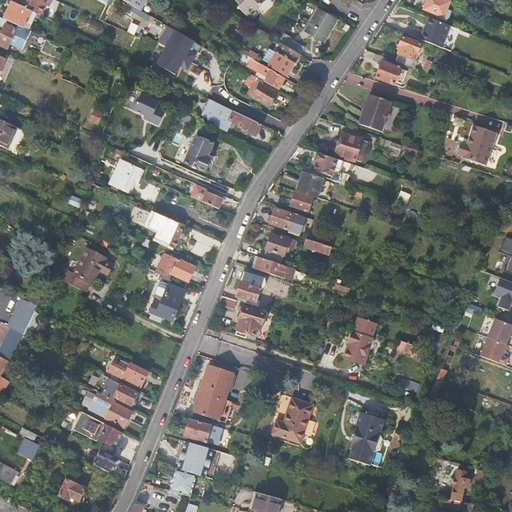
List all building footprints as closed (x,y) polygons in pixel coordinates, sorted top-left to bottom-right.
[(47,7),(50,0),(13,0),(13,2),(35,13),(40,16),(45,6),(47,7)] [(122,0),(130,4),(141,11),(146,0),(122,0)] [(267,0),(235,0),(240,5),(238,7),(247,16),(258,6),(260,7),(267,0)] [(444,17),(447,10),(449,2),(443,0),(427,0),(423,10),(443,18),(444,17)] [(30,24),(35,13),(13,2),(11,1),(3,19),(7,21),(17,25),(23,28),(25,22),(30,24)] [(127,10),(147,22),(150,16),(141,11),(130,4),(127,10)] [(318,10),(307,29),(324,40),(336,21),(318,10)] [(157,20),(162,23),(166,16),(161,13),(157,20)] [(427,18),(419,39),(441,48),(449,27),(427,18)] [(17,25),(7,21),(3,28),(0,35),(0,45),(6,49),(8,44),(17,25)] [(32,32),(17,25),(8,44),(23,51),(32,32)] [(165,47),(191,62),(195,55),(189,51),(194,42),(175,31),(165,47)] [(292,38),(281,32),(275,41),(281,44),(299,55),(300,55),(304,48),(291,40),(292,38)] [(414,60),(417,60),(422,44),(402,38),(399,46),(401,47),(398,54),(400,55),(397,62),(412,67),(414,60)] [(286,76),(299,55),(281,44),(269,66),(286,76)] [(186,70),(191,62),(165,47),(156,64),(175,75),(180,66),(186,70)] [(249,51),(246,56),(254,60),(257,56),(249,51)] [(388,62),(389,59),(388,58),(377,54),(374,62),(382,64),(377,78),(395,84),(401,68),(388,62)] [(266,77),(263,82),(271,87),(275,80),(281,84),(285,78),(262,65),(258,72),(266,77)] [(253,83),(256,78),(250,74),(247,80),(253,83)] [(260,84),(262,81),(257,78),(254,84),(247,95),(268,107),(277,93),(260,84)] [(158,106),(161,99),(143,91),(134,112),(161,124),(167,111),(158,106)] [(371,94),(361,124),(383,131),(385,123),(387,123),(391,111),(390,110),(392,101),(371,94)] [(261,124),(210,100),(209,99),(201,115),(215,122),(213,124),(228,131),(233,121),(240,125),(239,127),(256,136),(261,124)] [(94,111),(89,121),(96,124),(101,114),(94,111)] [(0,119),(0,145),(6,148),(16,127),(0,119)] [(497,133),(494,132),(490,134),(481,131),(480,129),(480,127),(473,125),(470,135),(473,136),(470,145),(466,144),(465,144),(461,146),(459,151),(461,155),(464,156),(463,158),(486,166),(497,133)] [(356,159),(363,138),(363,137),(344,130),(336,154),(356,160),(356,159)] [(196,136),(184,163),(204,171),(210,158),(207,157),(213,143),(196,136)] [(367,140),(363,138),(356,159),(360,160),(367,140)] [(393,151),(400,153),(402,148),(407,149),(407,152),(417,155),(419,151),(403,145),(402,147),(394,143),(391,150),(393,151)] [(129,146),(125,153),(152,165),(155,157),(129,146)] [(339,176),(343,161),(314,152),(311,161),(316,162),(314,171),(332,177),(333,174),(339,176)] [(119,160),(109,184),(127,192),(134,176),(137,178),(141,170),(119,160)] [(357,177),(374,181),(376,171),(359,167),(357,177)] [(304,173),(298,191),(318,197),(323,179),(304,173)] [(235,187),(230,198),(237,202),(242,190),(235,187)] [(201,198),(200,200),(218,208),(222,198),(207,192),(204,199),(201,198)] [(313,199),(296,193),(291,206),(308,212),(313,199)] [(298,236),(304,217),(294,213),(293,215),(275,209),(270,223),(288,229),(287,233),(298,236)] [(511,217),(507,215),(501,230),(511,234),(511,231),(511,217)] [(153,239),(174,249),(184,227),(174,222),(175,221),(163,216),(153,239)] [(205,245),(218,251),(222,243),(209,237),(205,245)] [(272,237),(264,258),(283,264),(290,241),(283,238),(282,240),(272,237)] [(511,239),(506,237),(499,253),(510,258),(505,271),(511,273),(511,239)] [(324,253),(326,246),(307,239),(305,247),(324,253)] [(87,248),(75,274),(67,270),(63,279),(87,290),(90,283),(93,285),(99,270),(108,274),(112,265),(104,261),(106,257),(87,248)] [(179,261),(164,254),(156,272),(169,279),(172,274),(173,275),(179,261)] [(256,266),(274,272),(275,267),(286,271),(284,276),(292,279),(295,270),(295,268),(283,264),(259,257),(256,266)] [(188,281),(194,267),(179,261),(173,275),(188,281)] [(43,263),(39,271),(45,274),(49,265),(43,263)] [(275,267),(274,272),(284,276),(286,271),(275,267)] [(265,278),(244,272),(237,297),(257,302),(261,289),(262,289),(265,278)] [(511,281),(502,277),(496,292),(503,295),(499,305),(510,310),(511,303),(511,281)] [(155,300),(151,311),(172,321),(184,291),(169,285),(162,302),(155,300)] [(33,288),(26,302),(36,307),(43,292),(33,288)] [(234,310),(237,301),(222,296),(218,305),(234,310)] [(246,303),(244,308),(258,312),(260,308),(246,303)] [(260,333),(264,318),(265,314),(258,312),(244,308),(237,330),(238,330),(237,336),(246,339),(248,333),(259,337),(260,333)] [(415,313),(412,320),(425,324),(427,317),(415,313)] [(271,320),(264,318),(260,333),(267,335),(271,320)] [(353,332),(344,358),(364,364),(373,339),(372,338),(377,324),(358,318),(354,332),(353,332)] [(511,324),(496,318),(489,338),(507,345),(511,331),(511,324)] [(10,329),(0,348),(0,356),(9,361),(10,360),(15,350),(23,336),(23,335),(10,329)] [(502,356),(507,345),(489,338),(481,356),(506,366),(509,359),(502,356)] [(426,358),(429,350),(400,341),(398,349),(426,358)] [(453,358),(457,347),(452,345),(448,355),(453,358)] [(0,376),(3,372),(5,369),(9,361),(0,356),(0,376)] [(208,364),(198,394),(199,394),(196,403),(195,402),(192,412),(225,424),(231,405),(224,402),(233,373),(208,364)] [(123,380),(129,383),(140,389),(147,373),(131,365),(128,373),(112,366),(108,373),(123,380)] [(448,370),(442,368),(442,369),(438,379),(443,381),(448,370)] [(0,376),(0,392),(2,393),(8,382),(0,376)] [(133,406),(138,394),(126,388),(121,385),(110,379),(104,391),(133,406)] [(425,380),(415,405),(419,406),(420,406),(427,391),(431,382),(425,380)] [(114,403),(115,401),(98,393),(89,410),(97,415),(106,419),(124,429),(133,413),(114,403)] [(289,399),(281,423),(274,421),(270,435),(299,445),(312,406),(289,399)] [(97,415),(89,410),(87,415),(95,419),(97,415)] [(362,411),(354,434),(356,438),(350,457),(371,464),(375,451),(380,448),(383,438),(381,434),(385,418),(362,411)] [(99,439),(106,425),(95,419),(87,415),(86,415),(84,420),(82,420),(77,430),(98,441),(99,439)] [(222,429),(211,426),(192,420),(191,419),(186,437),(217,446),(222,429)] [(99,439),(113,446),(116,440),(118,442),(123,434),(106,425),(99,439)] [(23,427),(19,435),(32,442),(36,434),(23,427)] [(32,460),(40,446),(32,442),(25,438),(18,453),(32,460)] [(213,451),(185,442),(180,441),(175,458),(181,460),(178,470),(197,475),(205,478),(213,451)] [(116,465),(119,460),(102,451),(94,465),(125,481),(125,480),(127,476),(129,471),(116,465)] [(0,482),(10,488),(18,472),(4,464),(0,470),(0,482)] [(177,470),(170,491),(185,495),(190,497),(197,475),(178,470),(177,470)] [(456,472),(451,501),(461,503),(464,489),(466,489),(468,481),(466,480),(466,474),(456,472)] [(78,483),(67,479),(59,497),(69,501),(71,497),(80,501),(85,488),(77,485),(78,483)] [(257,493),(252,511),(278,511),(282,500),(257,493)] [(444,508),(460,511),(461,503),(451,501),(445,500),(445,504),(444,508)] [(142,511),(145,507),(135,503),(130,511),(142,511)] [(465,511),(479,511),(480,507),(470,505),(461,503),(460,511),(465,511)]
